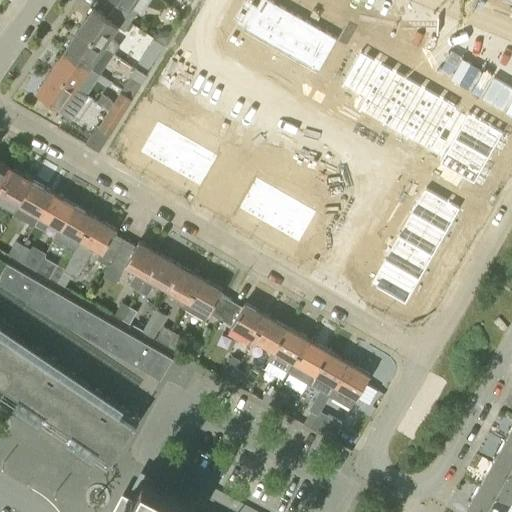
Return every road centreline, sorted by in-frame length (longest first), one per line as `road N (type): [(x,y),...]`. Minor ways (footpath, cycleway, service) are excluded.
road 1 (residential): [(0,113),(423,358)]
road 2 (residential): [(423,358),(378,431),(374,452),(393,482),(418,486),(442,475),(511,353)]
road 3 (residential): [(334,511),(345,490),(169,397),(137,458)]
road 4 (residential): [(511,200),(423,358)]
